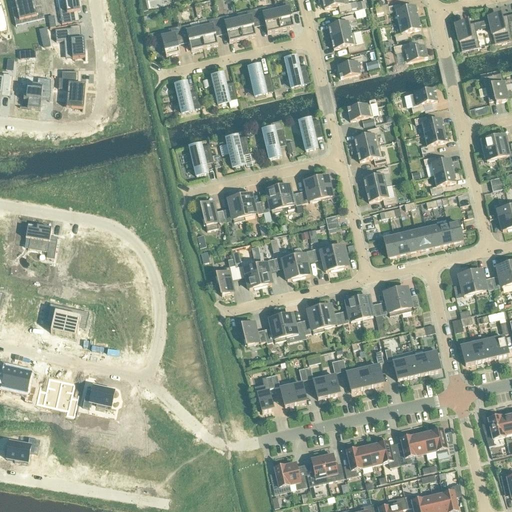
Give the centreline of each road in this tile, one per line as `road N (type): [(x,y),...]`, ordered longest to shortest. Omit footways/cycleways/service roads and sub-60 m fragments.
road 1 (residential): [(0,207),(118,230),(137,245),(160,298),(156,360),(146,383)]
road 2 (unclassified): [(458,398),(242,448)]
road 3 (residential): [(0,123),(92,123),(102,70),(93,0)]
road 4 (residential): [(0,476),(169,506)]
road 5 (residential): [(339,161),(190,195)]
road 6 (residential): [(312,42),(165,75)]
road 7 (unclassified): [(0,348),(146,383)]
road 8 (residential): [(228,313),(366,280)]
road 9 (residential): [(458,398),(428,266)]
road 10 (residential): [(490,252),(462,132)]
road 11 (residential): [(462,132),(434,13)]
road 12 (residential): [(339,161),(312,42)]
road 13 (residential): [(366,280),(339,161)]
